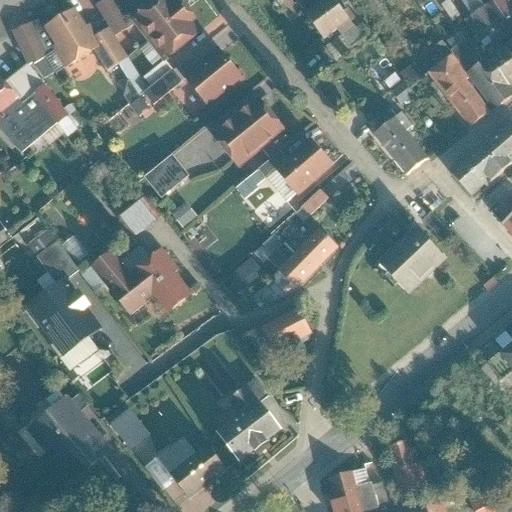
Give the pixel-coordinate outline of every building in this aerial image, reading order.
[(205,34),(177,0),(161,0),(133,22),(167,64),(205,34)] [(351,26),(332,0),(301,0),(296,4),(324,44),(351,26)] [(511,21),(511,0),(498,0),(490,7),(484,0),(464,0),(476,14),(468,20),(485,43),(511,21)] [(101,50),(76,12),(46,31),(56,47),(52,50),(67,73),(101,50)] [(59,73),(39,22),(18,30),(31,64),(39,61),(45,78),(59,73)] [(511,34),(503,42),(511,53),(511,34)] [(511,78),(511,53),(503,42),(483,57),(504,84),(511,78)] [(247,82),(222,53),(187,83),(212,112),(247,82)] [(463,72),(448,53),(425,70),(465,124),(488,106),(463,72)] [(483,57),(463,72),(488,106),(509,91),(504,84),(483,57)] [(415,88),(428,77),(417,63),(404,73),(415,88)] [(0,118),(19,103),(0,79),(0,118)] [(19,103),(0,118),(0,133),(20,157),(58,126),(35,97),(23,107),(19,103)] [(287,135),(261,101),(213,138),(239,172),(287,135)] [(413,125),(399,109),(370,134),(404,173),(425,155),(404,132),(413,125)] [(511,164),(511,117),(451,170),(475,197),(511,164)] [(335,166),(314,141),(277,171),(297,196),(335,166)] [(190,176),(172,156),(145,180),(163,200),(190,176)] [(313,218),(333,198),(325,189),(304,209),(313,218)] [(121,212),(137,236),(164,219),(147,194),(121,212)] [(511,204),(497,217),(511,234),(511,204)] [(450,233),(433,215),(424,224),(441,242),(450,233)] [(0,247),(15,237),(4,222),(0,225),(0,247)] [(439,252),(412,223),(374,258),(402,287),(439,252)] [(335,246),(314,227),(275,268),(296,287),(335,246)] [(181,269),(164,249),(132,276),(112,252),(92,268),(119,300),(116,303),(130,320),(155,299),(169,315),(194,294),(176,273),(181,269)] [(247,295),(270,275),(253,257),(231,278),(247,295)] [(72,280),(34,309),(69,356),(108,328),(72,280)] [(300,309),(261,329),(274,355),(314,336),(300,309)] [(511,335),(497,347),(511,366),(511,335)] [(511,380),(511,366),(497,347),(476,364),(498,392),(511,380)] [(240,419),(217,436),(242,468),(284,435),(247,388),(227,403),(240,419)] [(115,453),(67,398),(26,434),(74,489),(115,453)] [(413,443),(386,452),(402,503),(436,493),(427,465),(420,467),(413,443)] [(228,474),(207,446),(168,475),(189,503),(228,474)] [(109,480),(122,481),(123,468),(110,467),(109,480)] [(363,511),(354,476),(330,482),(336,506),(331,507),(332,511),(363,511)] [(498,511),(491,494),(476,501),(480,511),(498,511)] [(427,511),(424,503),(397,511),(427,511)]
